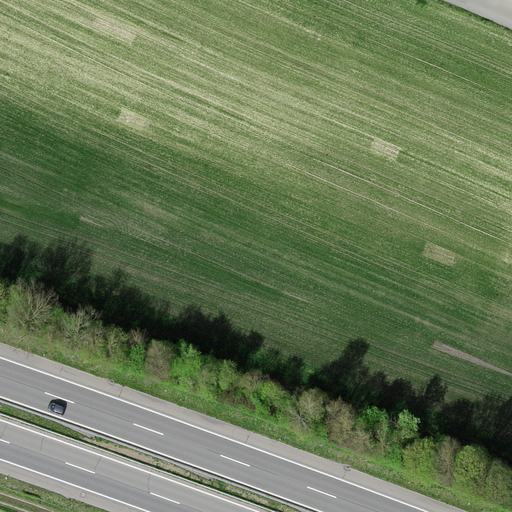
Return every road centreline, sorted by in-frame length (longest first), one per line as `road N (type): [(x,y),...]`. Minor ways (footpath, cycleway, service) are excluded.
road 1 (motorway): [(373,511),(0,377)]
road 2 (motorway): [(0,439),(202,511)]
